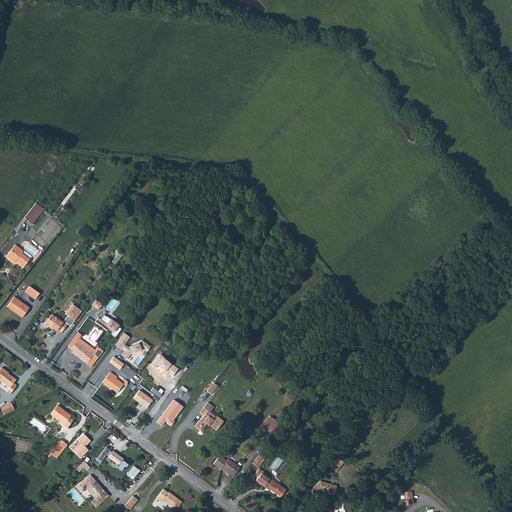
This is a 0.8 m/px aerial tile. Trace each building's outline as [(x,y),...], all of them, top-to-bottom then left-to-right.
[(31,222),(41,207),(36,203),(25,218),(31,222)] [(17,261),(24,267),(31,259),(23,253),(24,251),(16,245),(7,256),(15,263),(17,261)] [(118,251),(116,254),(111,261),(114,263),(118,258),(121,253),(118,251)] [(29,286),(25,292),(35,299),(39,293),(29,286)] [(14,297),(7,307),(22,318),(29,308),(14,297)] [(96,300),(92,305),(99,310),(103,305),(96,300)] [(50,327),(52,329),(56,331),(57,330),(61,332),(67,324),(70,326),(81,311),(72,304),(65,314),(67,316),(62,322),(51,314),(49,318),(46,319),(44,322),(44,324),(49,328),(50,327)] [(99,317),(95,322),(107,331),(109,328),(114,332),(112,335),(115,337),(122,327),(105,315),(101,319),(99,317)] [(71,346),(82,333),(78,330),(68,344),(71,346)] [(87,362),(96,350),(82,339),(85,335),(82,333),(71,346),(70,347),(74,349),(73,350),(81,356),(80,357),(87,362)] [(130,337),(123,333),(115,345),(121,349),(122,348),(125,351),(122,355),(127,359),(130,355),(130,354),(134,352),(134,353),(141,350),(141,348),(142,347),(147,351),(150,347),(143,341),(139,343),(128,347),(124,344),(130,337)] [(98,347),(96,350),(87,362),(86,363),(90,367),(102,351),(98,347)] [(114,356),(110,362),(120,369),(124,364),(114,356)] [(6,369),(1,365),(0,366),(0,378),(2,380),(3,379),(10,385),(6,390),(10,393),(16,384),(13,381),(16,377),(5,369),(6,369)] [(113,387),(118,391),(124,383),(116,377),(117,376),(110,370),(102,381),(112,388),(113,387)] [(213,383),(207,391),(211,394),(218,386),(213,383)] [(140,390),(134,399),(147,408),(153,400),(140,390)] [(173,399),(156,422),(161,426),(165,420),(167,422),(166,422),(171,426),(174,421),(173,420),(183,406),(173,399)] [(0,408),(1,412),(12,407),(9,400),(0,403),(0,408)] [(207,423),(209,425),(216,430),(223,421),(215,415),(214,416),(209,412),(213,407),(207,402),(199,412),(202,416),(194,426),(200,431),(206,424),(207,423)] [(71,414),(57,404),(50,413),(64,423),(63,424),(67,427),(73,419),(69,416),(71,414)] [(274,433),(281,423),(270,415),(263,425),(274,433)] [(87,447),(92,441),(88,437),(87,439),(82,434),(78,439),(82,442),(87,447)] [(61,440),(53,450),(60,455),(68,445),(61,440)] [(87,447),(82,442),(74,450),(82,458),(90,450),(87,447)] [(122,466),(120,469),(124,471),(128,466),(123,464),(126,459),(115,452),(114,454),(113,452),(113,451),(109,449),(100,463),(104,465),(109,457),(122,466)] [(261,451),(253,463),(259,467),(267,456),(261,451)] [(221,470),(222,468),(230,474),(233,476),(240,468),(228,459),(226,461),(219,456),(213,465),(221,470)] [(331,467),(337,472),(345,462),(338,457),(331,467)] [(134,466),(127,475),(134,480),(140,471),(134,466)] [(265,485),(275,492),(281,497),(287,490),(271,478),(272,477),(260,468),(255,475),(258,477),(256,480),(264,486),(265,485)] [(92,501),(97,506),(108,495),(89,475),(79,484),(84,489),(85,488),(86,487),(96,497),(95,498),(92,501)] [(238,483),(243,487),(249,480),(243,476),(238,483)] [(317,480),(313,494),(320,497),(322,492),(335,496),(338,486),(317,480)] [(85,488),(95,498),(96,497),(86,487),(85,488)] [(161,500),(175,510),(181,501),(169,493),(168,494),(161,489),(155,499),(160,502),(161,500)] [(133,505),(136,501),(131,497),(128,502),(133,505)] [(128,502),(124,507),(129,511),(133,505),(128,502)]
